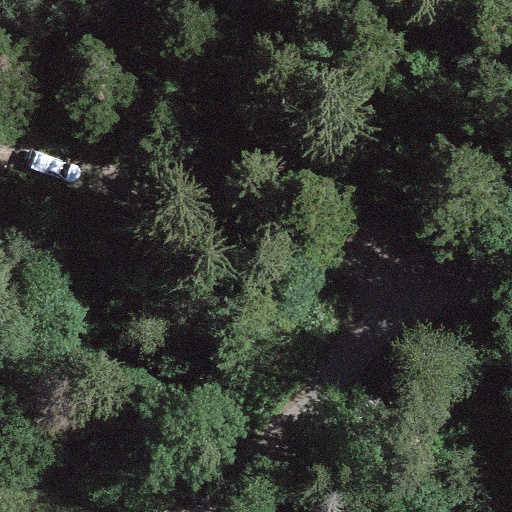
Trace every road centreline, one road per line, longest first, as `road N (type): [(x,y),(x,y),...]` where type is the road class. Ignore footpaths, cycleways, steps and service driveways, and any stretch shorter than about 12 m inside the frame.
road 1 (track): [(421,291),(321,212),(273,186),(115,179),(41,166),(0,141)]
road 2 (unclassified): [(207,511),(421,291)]
